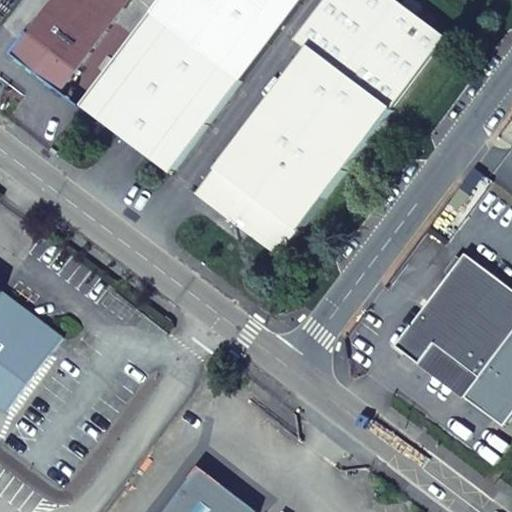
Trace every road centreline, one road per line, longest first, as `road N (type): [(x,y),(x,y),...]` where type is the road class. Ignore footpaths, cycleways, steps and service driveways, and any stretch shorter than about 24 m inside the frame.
road 1 (residential): [(0,143),(300,371)]
road 2 (residential): [(300,371),(511,76)]
road 3 (unknown): [(131,243),(323,0)]
road 4 (unknown): [(230,317),(86,511)]
road 5 (residential): [(300,371),(483,511)]
